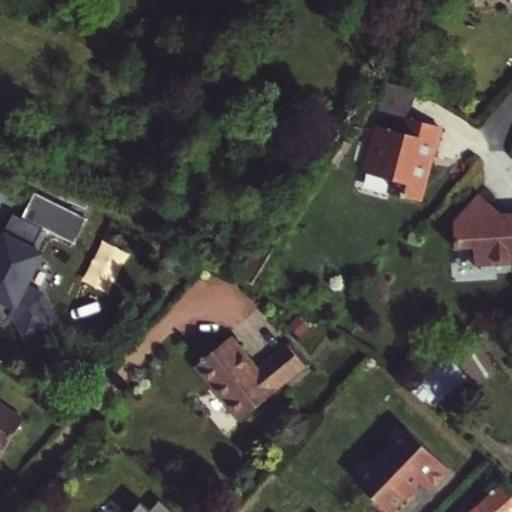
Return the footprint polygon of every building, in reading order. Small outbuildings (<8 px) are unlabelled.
[(410,90),(402,121),(398,136),(402,137),(406,122),(422,126),(428,101),(410,90)] [(417,205),(436,130),(422,126),(406,122),(402,137),(398,136),(377,130),(365,180),(389,186),(387,197),(407,205),(407,202),(417,205)] [(360,178),(365,180),(377,130),(373,129),(360,178)] [(417,205),(421,206),(441,131),(436,130),(417,205)] [(511,207),(499,208),(478,188),(456,211),(458,243),(473,243),(474,265),(511,262),(511,207)] [(12,218),(14,219),(0,246),(0,318),(8,323),(12,316),(19,320),(27,336),(56,321),(43,296),(26,288),(43,254),(34,250),(45,229),(75,245),(88,219),(36,193),(23,218),(14,214),(12,218)] [(254,286),(274,252),(259,243),(236,279),(254,286)] [(509,334),(511,331),(511,316),(502,324),(509,334)] [(249,427),(310,372),(291,350),(263,374),(236,344),(203,373),(249,427)] [(451,357),(417,382),(431,394),(439,402),(469,380),(451,357)] [(431,394),(417,382),(408,388),(424,402),(431,394)] [(0,451),(22,419),(0,403),(0,451)] [(451,470),(410,430),(358,482),(389,511),(392,511),(422,483),(431,491),(451,470)] [(503,511),(511,505),(511,488),(496,472),(470,499),(466,496),(458,505),(461,508),(456,511),(503,511)] [(172,511),(162,501),(152,511),(143,502),(133,511),(128,511),(124,507),(118,511),(172,511)]
